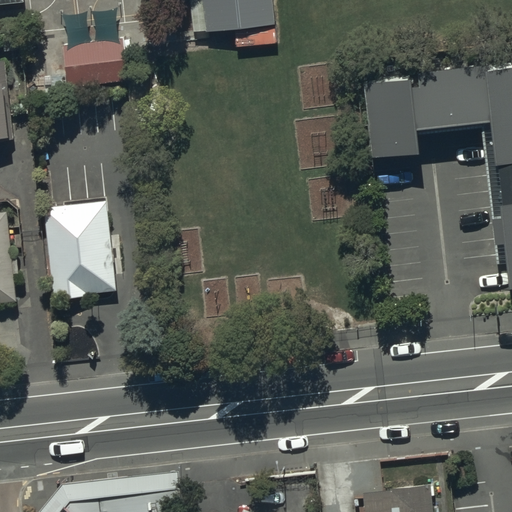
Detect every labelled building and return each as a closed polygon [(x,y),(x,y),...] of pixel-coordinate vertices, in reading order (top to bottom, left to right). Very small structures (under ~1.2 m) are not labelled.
[(12,0),(0,0),(0,14),(14,13),(12,0)] [(273,0),(190,0),(195,37),(277,27),(273,0)] [(127,38),(64,45),(68,86),(132,79),(127,38)] [(0,145),(5,144),(5,141),(14,140),(9,92),(12,91),(8,59),(0,59),(0,145)] [(511,67),(368,83),(376,158),(425,153),(423,131),(488,124),(502,259),(511,258),(511,267),(511,67)] [(119,292),(110,201),(47,208),(57,301),(91,297),(91,295),(119,292)] [(0,303),(20,302),(10,213),(0,213),(0,303)] [(64,486),(42,511),(182,511),(179,473),(64,486)] [(434,511),(432,488),(364,495),(365,511),(434,511)]
